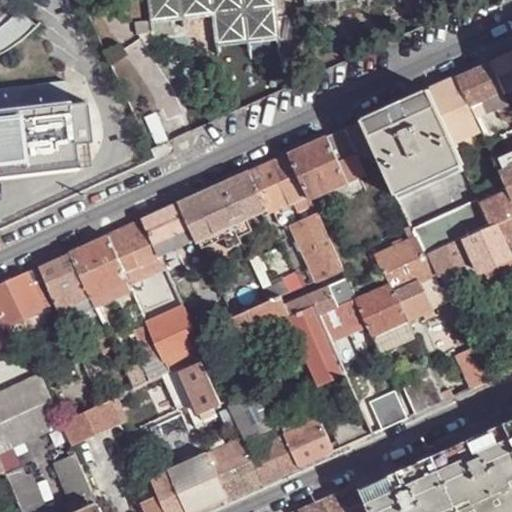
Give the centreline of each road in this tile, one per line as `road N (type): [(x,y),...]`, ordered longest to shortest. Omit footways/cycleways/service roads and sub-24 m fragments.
road 1 (unclassified): [(0,261),(511,28)]
road 2 (unclassified): [(246,511),(511,392)]
